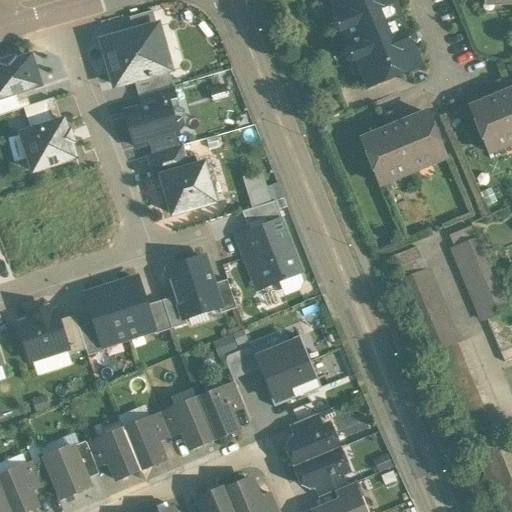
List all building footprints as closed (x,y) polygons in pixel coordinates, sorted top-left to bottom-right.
[(307,12),(302,0),(274,0),(283,22),(307,12)] [(406,36),(392,3),(396,2),(396,0),(330,0),(339,20),(333,22),(331,27),(333,33),(339,35),(344,32),(351,49),(345,52),(344,57),(346,62),(351,64),(356,62),(368,88),(419,67),(411,47),(414,45),(415,42),(413,36),(409,34),(406,36)] [(129,19),(133,35),(157,28),(153,12),(129,19)] [(133,35),(103,43),(115,87),(133,82),(168,72),(169,72),(157,28),(133,35)] [(13,60),(0,64),(0,99),(24,92),(39,87),(30,58),(14,63),(13,60)] [(133,82),(138,97),(172,87),(168,72),(133,82)] [(503,82),(492,86),(496,97),(508,93),(503,82)] [(172,87),(138,97),(141,109),(167,101),(167,103),(176,100),(172,87)] [(339,90),(315,100),(325,123),(349,113),(339,90)] [(496,97),(470,108),(489,154),(511,144),(511,90),(508,93),(496,97)] [(24,92),(0,99),(0,116),(23,110),(22,109),(29,107),(24,92)] [(29,107),(22,109),(23,110),(30,132),(60,122),(53,99),(29,107)] [(141,109),(125,113),(135,148),(149,144),(172,137),(177,136),(176,133),(178,132),(183,127),(181,120),(174,118),(172,119),(167,103),(167,101),(141,109)] [(387,130),(361,141),(380,187),(445,160),(425,114),(398,125),(387,130)] [(394,114),(383,119),(387,130),(398,125),(394,114)] [(30,132),(20,135),(32,173),(74,160),(70,145),(72,144),(69,133),(66,133),(62,122),(60,122),(30,132)] [(172,137),(149,144),(152,156),(175,149),(172,137)] [(152,156),(148,157),(154,180),(161,178),(188,170),(181,147),(175,149),(152,156)] [(188,170),(161,178),(172,216),(215,204),(203,165),(188,170)] [(263,221),(266,229),(280,223),(283,222),(275,202),(242,213),(247,227),(263,221)] [(264,288),(299,274),(280,223),(266,229),(245,237),(264,288)] [(470,227),(448,237),(453,248),(475,238),(470,227)] [(506,312),(475,238),(453,248),(452,248),(483,322),(486,321),(506,312)] [(416,248),(394,257),(403,279),(425,270),(416,248)] [(204,259),(167,271),(176,297),(183,319),(184,319),(218,308),(219,308),(212,286),(204,259)] [(457,344),(426,270),(403,280),(434,353),(436,352),(457,344)] [(137,280),(111,289),(127,338),(151,330),(153,330),(145,307),(137,280)] [(226,281),(212,286),(219,308),(218,308),(220,314),(236,310),(226,281)] [(111,289),(86,297),(94,323),(102,346),(103,346),(127,338),(111,289)] [(176,297),(162,302),(171,330),(186,325),(184,319),(183,319),(176,297)] [(171,330),(162,302),(145,307),(153,330),(151,330),(153,336),(171,330)] [(49,309),(30,315),(32,320),(18,324),(30,362),(66,351),(67,350),(58,322),(55,312),(50,314),(49,309)] [(506,312),(486,321),(490,331),(511,323),(506,312)] [(74,317),(58,322),(67,350),(66,351),(68,356),(85,351),(78,329),(74,317)] [(102,346),(94,323),(78,329),(85,351),(87,357),(105,351),(103,346),(102,346)] [(511,326),(511,323),(490,331),(495,342),(511,334),(511,326)] [(511,334),(495,342),(499,353),(511,347),(511,334)] [(275,408),(321,389),(299,337),(253,356),(259,370),(275,408)] [(457,344),(436,352),(441,363),(461,354),(457,344)] [(511,347),(499,353),(504,363),(511,359),(511,347)] [(233,381),(259,370),(250,348),(227,357),(225,362),(233,381)] [(461,354),(441,363),(445,374),(465,365),(461,354)] [(465,365),(445,374),(450,384),(470,376),(465,365)] [(470,376),(450,384),(454,395),(474,386),(470,376)] [(234,385),(220,391),(229,413),(230,412),(243,407),(234,385)] [(474,386),(454,395),(458,405),(479,397),(474,386)] [(220,391),(197,400),(213,441),(237,431),(230,412),(229,413),(220,391)] [(479,397),(458,405),(463,416),(483,408),(479,397)] [(197,400),(174,409),(183,432),(182,432),(190,451),(213,441),(197,400)] [(483,408),(463,416),(467,426),(488,418),(483,408)] [(174,409),(160,415),(169,438),(182,432),(183,432),(174,409)] [(160,415),(147,421),(156,443),(169,438),(160,415)] [(315,416),(289,426),(295,439),(321,428),(315,416)] [(488,418),(467,426),(472,437),(492,429),(488,418)] [(147,421),(123,431),(140,471),(164,461),(156,443),(147,421)] [(295,439),(290,441),(287,450),(294,468),(334,451),(331,442),(333,437),(328,425),(295,439)] [(123,431),(99,441),(108,463),(116,481),(140,471),(123,431)] [(99,441),(86,446),(95,468),(108,463),(99,441)] [(86,446),(84,442),(73,447),(86,480),(98,475),(95,468),(86,446)] [(497,446),(475,455),(480,467),(502,457),(497,446)] [(73,447),(44,459),(61,500),(89,488),(86,480),(73,447)] [(334,451),(294,468),(301,485),(310,489),(315,487),(341,476),(348,473),(343,461),(338,459),(334,451)] [(511,511),(511,482),(502,457),(480,467),(498,511),(511,511)] [(33,464),(20,469),(29,491),(30,491),(42,486),(33,464)] [(20,469),(0,477),(0,487),(10,511),(28,511),(37,508),(30,491),(29,491),(20,469)] [(341,476),(315,487),(319,498),(334,492),(345,487),(341,476)] [(250,480),(224,491),(232,511),(262,511),(258,501),(258,500),(250,480)] [(345,487),(334,492),(338,503),(339,505),(358,497),(362,496),(357,483),(345,487)] [(10,511),(0,487),(0,511),(10,511)] [(224,491),(223,489),(197,500),(202,511),(232,511),(224,491)] [(277,511),(271,495),(258,500),(258,501),(262,511),(277,511)] [(338,503),(317,511),(364,511),(358,497),(339,505),(338,503)]
